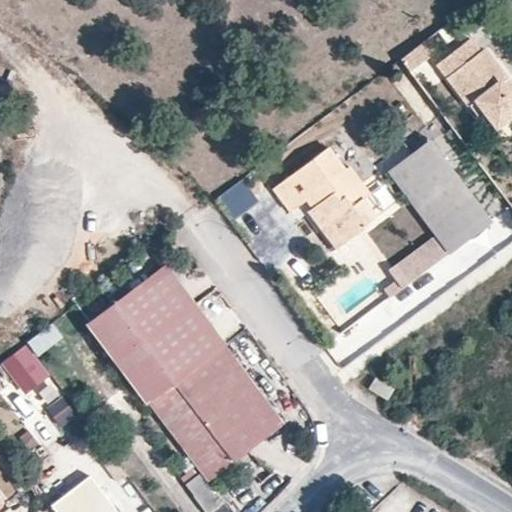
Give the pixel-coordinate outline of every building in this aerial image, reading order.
[(476,42),(440,68),(471,110),(475,107),(498,140),(511,129),(511,94),(505,86),(509,83),(486,50),(483,53),(476,42)] [(409,74),(432,62),(423,46),(401,59),(409,74)] [(448,248),(491,218),(430,137),(388,169),(448,248)] [(286,208),(321,182),(329,191),(312,205),(320,216),(323,217),(328,214),(346,237),(367,221),(364,215),(373,208),(361,192),(368,187),(348,160),(343,164),(327,142),(271,186),(286,208)] [(240,180),(215,201),(234,223),(259,202),(240,180)] [(312,205),(303,211),(332,248),(346,237),(328,214),(323,217),(320,216),(312,205)] [(432,238),(385,274),(400,293),(447,257),(432,238)] [(211,482),(285,428),(169,272),(95,327),(211,482)] [(28,331),(49,304),(38,296),(18,323),(28,331)] [(0,365),(26,399),(51,379),(36,360),(62,340),(51,326),(0,364),(0,365)] [(373,375),(367,386),(386,397),(392,387),(373,375)] [(62,397),(46,408),(60,429),(76,418),(62,397)] [(113,511),(90,481),(51,511),(113,511)]
